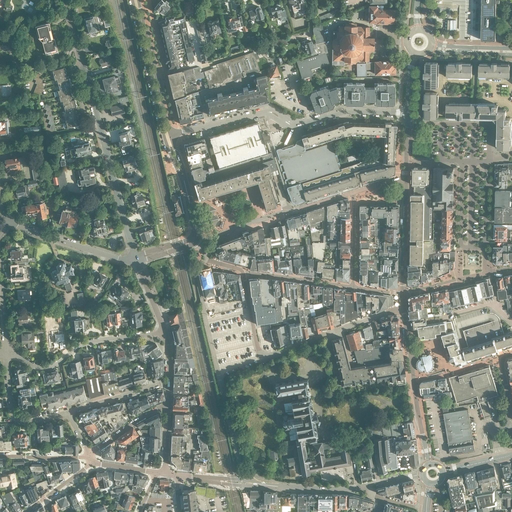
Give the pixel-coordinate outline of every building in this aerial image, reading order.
[(159,10),(165,3),(161,0),(161,1),(160,0),(156,0),(153,4),(156,7),(155,8),(158,11),(159,10)] [(288,0),(291,10),(293,10),(295,19),(303,17),(302,15),(307,14),(305,6),(306,6),(304,0),(288,0)] [(499,0),(481,0),(481,40),(495,40),(496,2),(500,2),(499,0)] [(166,1),(165,3),(159,10),(161,11),(160,11),(160,13),(162,14),(164,14),(170,7),(167,4),(168,3),(166,1)] [(189,13),(194,12),(192,5),(191,5),(191,2),(185,3),(186,7),(185,7),(186,15),(189,14),(189,13)] [(274,19),(286,16),(285,10),(281,11),(280,6),(279,5),(278,4),(276,4),(276,6),(276,7),(271,9),(274,19)] [(377,23),(387,23),(387,22),(395,22),(395,19),(396,19),(396,10),(377,10),(377,7),(369,6),(369,22),(377,22),(377,23)] [(257,20),(259,20),(259,18),(263,17),(261,8),(259,7),(256,7),(256,9),(256,10),(254,10),(254,8),(253,8),(250,8),(249,10),(252,20),(256,19),(257,20)] [(319,17),(321,23),(341,15),(338,9),(319,17)] [(91,16),(90,14),(89,14),(84,15),(84,16),(85,19),(84,19),(85,23),(84,23),(85,26),(98,23),(100,22),(101,22),(99,15),(93,16),(93,15),(91,16)] [(234,18),(236,28),(237,32),(239,32),(238,28),(239,28),(239,26),(243,25),(241,16),(240,16),(240,14),(236,14),(237,17),(234,18)] [(186,19),(185,15),(175,17),(175,16),(166,18),(166,20),(163,20),(163,21),(159,22),(160,27),(183,22),(185,21),(185,19),(186,19)] [(236,28),(236,27),(234,18),(231,18),(230,16),(227,17),(227,19),(229,28),(233,28),(234,29),(235,35),(236,34),(237,40),(239,40),(238,34),(237,34),(237,31),(236,28)] [(207,22),(210,32),(208,32),(207,30),(204,31),(208,47),(213,45),(212,39),(215,38),(214,33),(221,32),(218,20),(207,22)] [(187,26),(185,21),(183,22),(160,27),(161,32),(176,29),(179,28),(179,26),(176,27),(175,26),(180,24),(181,28),(187,26)] [(98,23),(85,26),(86,29),(87,29),(88,33),(89,33),(89,34),(96,32),(96,31),(97,31),(97,30),(102,29),(100,22),(98,23)] [(42,42),(46,55),(58,52),(54,38),(53,39),(49,23),(35,26),(38,38),(39,38),(42,42)] [(353,24),(353,23),(349,23),(349,24),(345,24),(345,26),(339,26),(339,28),(338,30),(336,32),(333,31),(333,40),(332,42),(332,44),(333,46),(332,65),(344,65),(344,63),(348,63),(348,64),(352,64),(357,64),(357,76),(367,76),(367,68),(375,68),(375,74),(395,74),(395,68),(394,68),(394,62),(389,62),(389,61),(379,62),(369,62),(369,54),(370,54),(371,53),(372,53),(372,52),(372,51),(372,50),(374,50),(374,38),(369,38),(369,27),(356,27),(356,24),(353,24)] [(302,78),(313,75),(311,69),(328,63),(325,53),(323,45),(325,44),(324,41),(326,41),(321,24),(313,27),(313,30),(315,42),(318,53),(311,55),(297,59),(302,78)] [(180,30),(179,29),(176,29),(161,32),(162,37),(177,34),(177,31),(180,30)] [(180,33),(177,34),(162,37),(163,42),(183,38),(189,36),(188,31),(185,32),(182,33),(180,33)] [(274,49),(288,44),(285,37),(271,41),(274,49)] [(110,38),(105,40),(107,48),(113,47),(110,38)] [(182,40),(184,39),(183,38),(163,42),(165,48),(180,44),(183,43),(182,40)] [(9,41),(9,39),(2,39),(2,40),(0,39),(0,49),(9,49),(13,49),(13,40),(9,41)] [(311,55),(318,53),(315,42),(312,43),(312,41),(307,42),(307,39),(299,42),(302,52),(307,51),(307,54),(311,53),(311,55)] [(180,46),(180,44),(165,48),(166,53),(182,49),(181,46),(180,46)] [(208,59),(209,58),(206,45),(199,47),(202,60),(201,61),(202,63),(208,61),(208,59)] [(182,49),(166,53),(167,58),(182,54),(185,54),(184,48),(182,49)] [(115,63),(112,52),(107,53),(107,52),(102,53),(104,58),(100,59),(102,67),(115,63)] [(256,59),(253,52),(217,64),(218,67),(201,73),(199,67),(193,68),(168,74),(171,85),(196,79),(206,77),(208,84),(205,85),(206,89),(260,71),(256,59)] [(182,54),(167,58),(165,58),(166,63),(183,59),(182,54)] [(289,61),(288,58),(282,59),(281,56),(275,58),(278,65),(289,61)] [(186,59),(183,59),(166,63),(167,69),(174,67),(175,69),(188,65),(186,59)] [(424,72),(424,86),(425,86),(425,87),(438,88),(438,86),(439,86),(439,64),(438,64),(438,62),(425,62),(425,64),(424,64),(424,72)] [(457,63),(449,63),(449,64),(447,64),(447,76),(448,76),(448,77),(471,78),(471,77),(472,77),(472,64),(471,64),(471,63),(462,63),(457,62),(457,63)] [(480,64),(479,64),(479,76),(480,76),(480,77),(487,77),(487,79),(502,79),(502,77),(509,78),(509,77),(510,77),(510,65),(509,65),(509,64),(497,63),(492,63),(480,63),(480,64)] [(52,75),(65,72),(65,71),(66,70),(65,69),(64,68),(64,66),(51,70),(52,75)] [(280,78),(276,66),(269,68),(266,69),(268,75),(269,74),(270,78),(280,78)] [(65,72),(52,75),(54,80),(56,80),(67,77),(66,75),(67,74),(66,73),(65,72)] [(269,81),(269,75),(256,78),(253,79),(255,88),(247,90),(247,87),(242,89),(243,91),(242,92),(242,93),(236,94),(236,93),(230,94),(230,96),(224,97),(223,96),(222,96),(222,93),(217,94),(218,97),(205,100),(209,115),(269,101),(266,88),(268,88),(267,82),(269,81)] [(69,76),(67,77),(56,80),(57,85),(70,82),(70,81),(70,80),(70,79),(69,79),(69,76)] [(114,78),(114,77),(114,76),(103,79),(106,92),(111,91),(111,93),(117,91),(117,89),(116,83),(120,82),(119,77),(114,78)] [(174,98),(197,89),(196,85),(197,85),(196,79),(171,85),(174,98)] [(70,82),(57,85),(58,90),(69,88),(71,87),(71,85),(71,84),(71,83),(70,82)] [(316,114),(335,107),(334,103),(339,101),(344,101),(344,105),(364,105),(365,101),(374,101),(374,105),(395,105),(395,83),(374,83),(374,87),(365,87),(365,83),(344,83),(344,88),(337,88),(329,90),(328,86),(309,92),(316,114)] [(69,88),(58,90),(57,91),(58,96),(71,93),(71,92),(71,91),(71,90),(70,90),(69,88)] [(189,100),(197,99),(200,98),(198,92),(193,94),(174,100),(175,100),(176,104),(182,103),(182,102),(186,101),(189,101),(189,100)] [(424,94),(424,102),(423,102),(423,108),(424,108),(423,116),(425,116),(425,118),(437,118),(437,116),(438,116),(439,94),(437,94),(437,93),(425,92),(425,94),(424,94)] [(59,102),(72,98),(72,96),(72,95),(72,94),(71,93),(58,96),(59,102)] [(112,115),(124,112),(122,103),(129,102),(127,96),(117,99),(118,103),(114,104),(115,106),(110,108),(112,115)] [(72,98),(59,102),(61,101),(63,106),(76,103),(75,103),(76,102),(76,100),(75,100),(74,98),(72,98)] [(191,103),(190,103),(187,104),(186,101),(182,102),(182,103),(176,104),(176,105),(178,110),(183,109),(183,108),(192,106),(191,103)] [(76,103),(63,106),(64,112),(62,112),(75,109),(77,109),(76,106),(77,105),(77,104),(76,103)] [(478,118),(478,103),(476,103),(449,103),(449,104),(446,104),(446,117),(449,117),(449,118),(458,118),(458,119),(463,119),(463,118),(476,118),(478,118)] [(478,103),(478,118),(493,119),(497,122),(496,145),(497,145),(497,149),(510,149),(511,123),(510,123),(510,118),(506,118),(506,110),(498,110),(498,105),(495,105),(495,104),(478,103)] [(76,111),(75,109),(62,112),(64,118),(76,114),(77,113),(77,111),(76,111)] [(179,118),(194,115),(193,110),(178,113),(179,118)] [(194,115),(179,118),(180,123),(180,124),(182,123),(204,118),(203,113),(194,115)] [(76,114),(64,118),(65,123),(78,119),(78,118),(78,117),(77,116),(76,114)] [(66,128),(79,125),(79,123),(79,122),(79,121),(78,120),(78,119),(65,123),(63,124),(64,129),(66,128)] [(396,125),(393,125),(393,123),(390,123),(390,122),(384,122),(384,125),(345,123),(301,137),(302,139),(297,140),(294,146),(282,150),(280,148),(277,150),(276,150),(276,151),(279,160),(280,164),(280,165),(281,166),(282,169),(283,172),(282,173),(283,173),(285,179),(285,180),(286,181),(288,187),(287,187),(287,188),(288,193),(289,194),(291,201),(293,202),(295,203),(305,199),(306,200),(306,201),(312,199),(311,198),(358,185),(357,182),(361,181),(362,182),(394,174),(394,163),(383,163),(379,163),(379,161),(372,160),(371,159),(341,169),(332,140),(347,135),(351,134),(384,135),(383,157),(394,157),(395,131),(396,131),(396,125)] [(219,168),(248,159),(268,153),(265,145),(267,144),(266,142),(267,141),(270,140),(268,133),(265,134),(265,133),(264,133),(264,132),(261,133),(260,128),(258,123),(210,137),(213,147),(209,148),(211,153),(214,152),(219,168)] [(120,142),(131,139),(129,131),(123,132),(122,132),(122,131),(121,131),(120,131),(119,131),(119,132),(118,132),(118,133),(118,134),(120,142)] [(285,189),(287,188),(287,187),(288,187),(286,181),(285,180),(285,179),(283,173),(282,173),(283,172),(282,169),(281,166),(280,165),(280,164),(279,160),(276,151),(274,145),(270,132),(269,133),(268,133),(270,140),(275,155),(273,156),(273,159),(277,169),(283,189),(285,189)] [(131,139),(120,142),(119,142),(120,147),(121,146),(122,150),(127,148),(126,148),(133,146),(131,139)] [(200,153),(207,151),(206,146),(204,139),(192,142),(185,145),(187,155),(197,152),(200,151),(200,153)] [(84,144),(84,142),(83,141),(80,142),(79,143),(79,145),(74,146),(75,149),(74,150),(74,149),(69,150),(71,158),(76,157),(75,155),(76,155),(77,158),(83,156),(82,155),(91,153),(90,149),(92,149),(91,146),(90,146),(89,143),(84,144)] [(197,152),(187,155),(189,165),(193,164),(193,163),(204,160),(203,158),(209,157),(207,151),(200,153),(200,151),(197,152)] [(268,153),(248,159),(251,168),(207,181),(206,179),(204,180),(205,182),(202,183),(201,181),(195,183),(195,185),(199,200),(258,182),(258,184),(266,209),(267,211),(271,209),(276,208),(275,206),(280,204),(270,173),(272,172),(271,170),(277,169),(273,159),(273,156),(272,153),(268,154),(268,153)] [(140,165),(140,164),(140,162),(139,162),(139,161),(136,162),(136,163),(135,163),(134,158),(133,158),(133,155),(126,157),(127,160),(123,161),(125,166),(126,166),(126,167),(125,167),(125,168),(125,170),(126,171),(127,171),(128,175),(129,175),(131,175),(132,173),(131,170),(139,168),(138,166),(140,165)] [(16,158),(15,157),(14,157),(14,158),(14,159),(6,160),(8,170),(10,170),(11,175),(17,174),(16,169),(19,169),(19,172),(24,171),(23,167),(24,167),(22,157),(21,158),(21,157),(16,158)] [(207,165),(190,169),(194,182),(210,177),(208,172),(209,171),(214,170),(211,158),(208,159),(206,161),(207,161),(207,165)] [(207,161),(206,161),(206,159),(204,160),(193,163),(193,164),(189,165),(190,169),(207,165),(207,161)] [(495,166),(495,175),(497,175),(497,174),(511,174),(511,163),(510,164),(504,164),(500,164),(500,165),(497,165),(497,166),(495,166)] [(413,195),(432,195),(432,182),(430,180),(429,180),(429,170),(428,170),(428,168),(426,168),(427,167),(421,167),(420,166),(420,167),(419,167),(414,167),(414,169),(413,169),(413,170),(411,170),(411,174),(411,179),(411,182),(411,184),(413,184),(413,185),(413,195)] [(95,173),(94,167),(86,168),(86,167),(83,168),(83,169),(76,170),(77,176),(79,176),(80,180),(77,180),(78,186),(86,185),(88,185),(88,184),(96,183),(94,173),(95,173)] [(41,179),(39,168),(32,170),(34,180),(41,179)] [(433,209),(439,209),(453,209),(453,194),(454,194),(454,193),(453,193),(454,183),(454,182),(454,173),(454,168),(449,168),(434,168),(433,209)] [(61,193),(69,191),(64,171),(57,172),(61,193)] [(312,199),(306,201),(306,202),(306,203),(395,177),(395,175),(394,174),(362,182),(361,181),(357,182),(358,185),(311,198),(312,199)] [(41,181),(41,179),(34,180),(27,181),(28,185),(19,186),(19,188),(16,188),(17,195),(18,199),(22,198),(22,197),(27,196),(27,197),(30,197),(29,189),(30,188),(30,186),(38,185),(37,182),(41,181)] [(145,193),(148,192),(146,185),(131,189),(133,196),(132,196),(133,200),(132,200),(133,203),(131,203),(133,207),(134,207),(140,205),(144,204),(143,200),(146,200),(145,193)] [(511,196),(510,196),(510,191),(495,191),(495,207),(510,207),(510,201),(511,201),(511,196)] [(289,194),(288,193),(291,201),(295,203),(306,200),(305,199),(295,203),(293,202),(291,201),(289,194)] [(178,196),(178,195),(172,197),(176,216),(182,215),(182,214),(185,213),(181,196),(178,196)] [(436,253),(433,241),(433,240),(433,239),(431,239),(432,195),(413,195),(412,244),(410,244),(410,264),(410,265),(422,264),(428,263),(431,263),(431,262),(430,262),(429,254),(436,253)] [(338,212),(349,212),(348,199),(343,199),(343,200),(340,201),(338,201),(338,203),(338,212)] [(36,202),(38,217),(39,217),(39,218),(42,218),(42,217),(46,216),(46,214),(49,214),(48,209),(46,210),(45,204),(44,205),(44,203),(42,203),(42,201),(36,202)] [(38,217),(36,202),(34,203),(34,204),(29,204),(29,205),(22,207),(24,215),(34,213),(34,216),(33,217),(35,219),(36,217),(38,217)] [(337,223),(337,218),(337,215),(338,215),(338,212),(338,203),(327,206),(327,209),(327,218),(327,221),(328,221),(334,221),(333,223),(337,223)] [(212,217),(213,215),(213,214),(214,211),(213,207),(208,205),(204,212),(210,216),(212,217)] [(389,205),(389,206),(359,205),(359,212),(370,212),(370,216),(370,219),(379,219),(378,225),(378,226),(398,226),(398,206),(389,205)] [(66,226),(72,208),(67,206),(65,210),(63,209),(62,211),(61,214),(57,214),(55,220),(60,222),(59,224),(66,226)] [(320,234),(322,234),(323,229),(324,220),(324,210),(324,207),(306,212),(306,213),(309,223),(309,225),(310,228),(311,233),(312,241),(319,241),(320,234)] [(511,207),(510,207),(495,207),(495,222),(511,222),(511,207)] [(78,224),(80,220),(78,219),(79,216),(78,216),(78,214),(76,213),(76,212),(75,211),(76,209),(72,208),(66,226),(71,228),(72,227),(73,225),(75,225),(76,223),(78,224)] [(304,229),(307,228),(310,228),(309,225),(309,223),(306,213),(300,215),(303,228),(304,229)] [(94,227),(105,224),(102,214),(96,216),(97,218),(94,219),(94,220),(88,221),(89,225),(93,224),(94,227)] [(212,217),(210,216),(206,221),(214,226),(217,220),(216,216),(213,215),(212,217)] [(298,234),(299,237),(304,236),(304,231),(304,229),(303,228),(300,215),(294,217),(297,229),(298,234)] [(297,229),(294,217),(293,217),(285,219),(289,233),(288,235),(289,239),(289,240),(290,245),(299,244),(299,238),(298,237),(299,237),(298,234),(297,229)] [(340,223),(337,223),(333,223),(334,221),(328,221),(327,230),(336,230),(336,227),(336,225),(340,225),(340,223)] [(154,225),(153,222),(146,224),(147,228),(139,231),(140,234),(141,234),(143,240),(144,243),(151,240),(150,238),(150,237),(154,236),(152,230),(155,229),(154,225)] [(290,246),(290,245),(289,240),(289,239),(287,240),(284,225),(282,225),(283,223),(282,222),(280,226),(279,226),(279,227),(278,227),(280,243),(281,247),(281,248),(284,248),(286,247),(290,246)] [(105,224),(94,227),(93,228),(92,228),(93,230),(91,230),(90,232),(91,235),(92,236),(94,235),(94,236),(98,235),(103,234),(107,232),(106,228),(108,228),(107,225),(105,225),(105,224)] [(280,243),(278,227),(276,227),(276,226),(271,226),(271,227),(271,228),(269,228),(270,237),(271,248),(278,247),(281,247),(280,243)] [(397,241),(397,232),(397,228),(396,227),(383,227),(382,241),(397,241)] [(507,227),(495,227),(495,240),(511,240),(511,237),(511,229),(507,230),(507,227)] [(264,238),(263,228),(257,230),(259,242),(259,244),(260,251),(263,270),(268,271),(266,255),(266,251),(264,238)] [(251,232),(249,233),(247,230),(242,232),(243,235),(247,244),(247,245),(249,244),(249,243),(253,242),(253,240),(251,232)] [(253,244),(259,244),(259,242),(257,230),(251,232),(253,240),(253,242),(253,244)] [(336,234),(336,232),(336,230),(327,230),(327,234),(329,239),(333,239),(333,235),(334,235),(334,234),(336,234)] [(243,235),(238,237),(242,246),(243,246),(244,247),(246,246),(246,245),(247,244),(243,235)] [(242,246),(238,237),(233,239),(237,248),(238,247),(239,248),(241,248),(241,247),(242,246)] [(274,271),(273,259),(272,254),(272,249),(271,248),(270,237),(264,238),(266,251),(266,255),(268,271),(274,271)] [(312,257),(311,244),(310,245),(310,238),(305,238),(306,245),(307,255),(307,258),(308,266),(307,266),(308,270),(307,270),(307,276),(314,276),(312,257)] [(237,248),(233,239),(228,241),(231,248),(232,248),(233,248),(234,248),(235,249),(237,248)] [(340,257),(342,257),(349,257),(349,252),(349,248),(349,241),(340,241),(336,241),(336,247),(338,247),(340,248),(340,257)] [(397,257),(397,252),(397,242),(379,241),(379,242),(379,244),(379,245),(379,256),(393,257),(393,256),(394,256),(394,257),(397,257)] [(311,244),(312,257),(317,257),(317,260),(314,260),(315,277),(321,278),(321,277),(321,278),(322,265),(323,265),(324,261),(324,254),(325,249),(325,242),(320,242),(312,243),(312,244),(311,244)] [(495,245),(494,247),(493,262),(495,264),(504,262),(504,257),(504,242),(498,242),(498,245),(499,245),(499,247),(498,245),(495,245)] [(253,244),(255,254),(255,255),(256,269),(263,270),(260,251),(259,244),(253,244)] [(227,251),(227,249),(226,248),(219,246),(219,245),(215,246),(215,247),(214,247),(214,248),(215,249),(215,250),(216,250),(217,250),(217,254),(217,255),(217,256),(217,257),(218,257),(222,258),(223,255),(227,251)] [(302,266),(300,251),(300,246),(300,245),(290,246),(290,247),(291,252),(292,252),(293,259),(293,263),(294,264),(295,274),(302,275),(301,266),(302,266)] [(307,276),(307,270),(308,270),(307,266),(308,266),(307,258),(307,255),(306,245),(300,246),(300,251),(302,266),(301,266),(302,275),(307,276)] [(285,260),(287,273),(293,273),(294,274),(291,252),(290,247),(290,246),(286,247),(284,248),(286,259),(285,260)] [(276,271),(281,272),(278,249),(278,247),(271,248),(272,249),(272,250),(272,254),(273,259),(274,258),(276,271)] [(278,249),(281,272),(287,273),(285,260),(286,259),(284,248),(281,248),(281,247),(278,247),(278,249)] [(15,263),(19,263),(25,263),(29,262),(32,262),(32,258),(29,258),(23,258),(22,255),(23,255),(23,252),(22,251),(20,252),(20,249),(19,249),(19,248),(15,249),(15,250),(11,250),(12,252),(11,252),(11,259),(15,259),(15,263)] [(229,251),(227,251),(223,255),(222,258),(227,260),(229,255),(230,255),(231,250),(229,250),(229,251)] [(233,251),(231,250),(230,255),(229,255),(227,260),(233,262),(235,252),(235,253),(233,252),(233,251)] [(439,276),(438,252),(441,252),(441,251),(440,251),(440,250),(436,250),(437,253),(430,254),(431,262),(433,262),(433,265),(433,278),(439,276)] [(235,252),(233,262),(239,263),(242,251),(240,251),(239,252),(238,252),(235,252)] [(242,251),(239,263),(244,265),(247,254),(244,253),(244,252),(242,251)] [(324,261),(323,265),(322,265),(321,278),(327,278),(332,279),(333,273),(334,259),(329,259),(330,254),(324,254),(324,261)] [(393,259),(393,257),(390,257),(390,258),(381,258),(380,268),(380,271),(387,271),(397,271),(397,270),(397,259),(393,259)] [(67,267),(65,263),(65,262),(64,261),(63,262),(60,264),(57,265),(59,268),(54,270),(54,271),(51,272),(53,278),(55,277),(57,283),(63,280),(66,288),(67,291),(72,289),(67,276),(74,274),(73,271),(74,270),(74,268),(72,267),(71,268),(71,265),(67,267)] [(24,268),(23,267),(17,268),(17,266),(13,267),(13,272),(13,274),(12,274),(12,275),(12,277),(13,278),(19,277),(20,278),(22,278),(23,277),(25,277),(25,273),(24,273),(24,271),(24,270),(24,268)] [(205,297),(216,295),(209,269),(199,271),(205,297)] [(422,269),(416,270),(408,271),(408,278),(419,277),(419,272),(422,271),(422,269)] [(222,288),(222,287),(223,287),(222,283),(225,282),(223,272),(212,271),(215,284),(216,289),(218,295),(218,296),(219,296),(219,298),(222,297),(223,298),(221,298),(222,303),(225,302),(229,302),(226,290),(224,291),(223,288),(222,288)] [(365,273),(359,272),(359,281),(360,283),(367,284),(367,271),(365,271),(365,273)] [(378,271),(378,272),(378,276),(379,276),(379,286),(387,287),(387,271),(380,271),(378,271)] [(396,274),(397,271),(387,271),(387,287),(388,287),(395,288),(397,286),(397,274),(396,274)] [(226,290),(229,302),(229,301),(236,300),(231,274),(223,272),(225,282),(226,290)] [(96,280),(93,279),(90,283),(96,287),(96,286),(97,287),(98,286),(98,287),(99,285),(101,286),(104,280),(104,281),(105,281),(106,280),(106,279),(106,278),(106,277),(100,273),(96,280)] [(240,275),(231,274),(236,300),(239,299),(240,300),(244,299),(240,276),(240,275)] [(272,284),(272,279),(268,278),(263,278),(259,277),(259,278),(262,305),(263,318),(255,319),(256,324),(276,322),(274,302),(273,283),(272,284)] [(422,283),(422,277),(407,279),(407,284),(408,286),(420,284),(422,283)] [(511,294),(508,294),(508,291),(506,291),(505,286),(504,286),(503,277),(497,278),(499,298),(504,298),(505,298),(508,298),(511,297),(511,294)] [(259,278),(249,279),(251,297),(251,296),(252,303),(253,303),(254,310),(255,319),(263,318),(262,305),(259,278)] [(281,299),(279,280),(272,279),(272,284),(273,283),(274,302),(276,322),(283,321),(280,299),(281,299)] [(477,298),(494,294),(492,284),(491,284),(489,279),(476,282),(476,284),(451,290),(451,291),(449,292),(451,307),(453,306),(478,300),(477,298)] [(290,281),(283,280),(286,305),(287,313),(292,312),(292,309),(290,281)] [(306,321),(303,311),(303,306),(303,301),(300,302),(300,300),(303,300),(302,283),(296,282),(297,312),(298,311),(302,337),(303,339),(309,337),(308,335),(306,321)] [(325,287),(321,286),(311,284),(311,301),(313,301),(313,304),(319,303),(321,302),(324,309),(326,309),(334,307),(334,295),(332,295),(332,287),(325,286),(325,287)] [(29,290),(34,290),(34,285),(25,285),(25,290),(17,290),(18,301),(30,300),(29,290)] [(114,300),(120,304),(123,304),(128,298),(126,297),(129,293),(121,287),(118,291),(114,287),(109,293),(114,297),(114,296),(116,298),(114,300)] [(344,322),(350,320),(357,317),(355,291),(344,289),(344,322)] [(446,303),(450,302),(448,289),(441,290),(443,302),(444,307),(444,311),(445,313),(451,312),(451,310),(445,311),(445,307),(447,307),(446,303)] [(433,307),(437,307),(437,306),(443,305),(443,307),(444,311),(444,307),(443,302),(441,290),(432,292),(433,299),(432,299),(433,303),(432,303),(433,307)] [(365,293),(359,292),(361,309),(358,309),(358,313),(359,313),(360,319),(367,316),(366,314),(365,293)] [(83,293),(77,294),(78,300),(79,300),(80,304),(86,303),(85,297),(84,297),(83,293)] [(427,307),(433,307),(432,303),(431,300),(428,300),(428,299),(430,299),(429,293),(410,297),(409,298),(409,299),(410,310),(427,307)] [(389,297),(377,295),(378,301),(376,301),(377,304),(375,305),(375,312),(389,306),(389,297)] [(115,313),(115,310),(115,307),(112,308),(114,323),(116,323),(116,325),(120,325),(119,323),(120,323),(120,320),(122,320),(122,318),(121,312),(115,313)] [(334,324),(334,307),(326,309),(327,314),(324,314),(327,328),(333,327),(334,327),(334,324)] [(437,307),(433,307),(427,307),(410,310),(408,310),(410,319),(420,318),(420,317),(426,316),(426,317),(435,316),(435,317),(441,316),(440,307),(437,307)] [(131,320),(140,319),(142,319),(142,314),(141,314),(141,312),(136,312),(136,309),(130,310),(131,320)] [(78,318),(77,310),(71,311),(72,316),(68,317),(68,321),(68,322),(68,324),(69,325),(69,326),(72,325),(73,331),(74,332),(77,332),(78,331),(78,330),(78,329),(79,329),(78,318)] [(79,316),(84,316),(83,310),(77,310),(78,318),(79,329),(81,328),(81,330),(81,331),(82,331),(85,331),(85,330),(86,329),(85,324),(89,323),(88,319),(85,319),(84,319),(84,317),(79,318),(79,316)] [(298,311),(297,312),(292,312),(287,313),(288,320),(289,324),(289,331),(290,338),(296,337),(296,338),(302,337),(298,311)] [(308,335),(314,334),(314,333),(313,326),(311,319),(309,311),(303,311),(306,321),(308,335)] [(28,322),(28,318),(30,318),(30,312),(22,313),(22,316),(18,316),(19,325),(25,325),(25,326),(28,325),(28,322)] [(179,322),(171,324),(174,339),(175,343),(174,374),(186,374),(191,374),(190,369),(192,369),(192,368),(195,368),(193,357),(183,312),(177,314),(179,322)] [(170,322),(171,324),(179,322),(177,314),(169,316),(169,318),(170,322)] [(314,333),(314,332),(321,331),(320,330),(327,329),(327,328),(324,314),(323,314),(324,315),(317,316),(317,317),(311,319),(313,326),(314,333)] [(378,320),(379,323),(381,322),(382,325),(384,324),(386,323),(397,321),(396,314),(387,315),(387,316),(384,317),(379,318),(380,319),(378,320)] [(435,319),(434,317),(427,317),(424,319),(412,320),(413,327),(418,327),(418,324),(440,320),(439,317),(435,317),(436,319),(435,319)] [(418,327),(413,327),(413,329),(416,328),(417,330),(419,330),(420,338),(442,335),(442,337),(447,353),(450,362),(456,366),(498,353),(498,351),(511,346),(511,331),(509,332),(504,334),(492,337),(492,338),(468,346),(461,348),(455,328),(454,329),(451,321),(447,321),(446,320),(440,320),(418,324),(418,327)] [(271,334),(272,338),(272,339),(273,339),(274,344),(276,344),(276,345),(283,343),(281,332),(289,331),(289,324),(279,326),(270,328),(271,334)] [(358,331),(346,335),(351,351),(362,347),(362,348),(365,348),(364,342),(365,342),(365,341),(371,340),(371,339),(373,339),(372,330),(370,325),(362,328),(363,330),(359,332),(358,331)] [(384,336),(385,336),(388,335),(399,334),(398,327),(387,329),(375,331),(376,337),(384,336)] [(35,350),(34,336),(34,330),(22,331),(23,340),(22,340),(22,343),(28,342),(28,348),(30,347),(30,350),(35,350)] [(52,336),(48,336),(49,348),(57,348),(57,343),(64,343),(63,335),(60,335),(60,331),(52,331),(52,336)] [(373,346),(391,344),(390,342),(391,342),(391,341),(400,339),(399,334),(388,335),(385,336),(386,338),(372,340),(373,346)] [(349,366),(342,337),(341,338),(331,340),(333,348),(338,369),(339,369),(339,371),(341,386),(364,382),(364,383),(387,379),(388,386),(405,383),(404,376),(405,376),(403,366),(402,367),(401,359),(387,361),(387,363),(365,367),(365,366),(350,368),(349,366)] [(401,348),(401,346),(400,339),(391,341),(391,342),(390,342),(391,344),(373,346),(372,346),(371,343),(371,340),(365,341),(365,342),(365,344),(366,349),(385,347),(387,347),(392,347),(401,348)] [(143,354),(140,355),(140,356),(140,361),(140,364),(144,363),(148,363),(162,359),(161,354),(162,353),(158,348),(158,347),(156,343),(141,346),(143,354)] [(133,348),(128,348),(129,354),(127,355),(128,357),(130,357),(130,358),(130,360),(134,359),(134,357),(140,356),(140,355),(139,349),(138,349),(138,347),(134,348),(134,349),(133,349),(133,348)] [(385,347),(366,349),(354,351),(358,365),(387,361),(401,359),(403,359),(401,348),(392,347),(387,347),(385,347)] [(118,350),(118,349),(117,349),(115,349),(114,350),(114,351),(116,362),(120,361),(120,359),(125,358),(126,364),(125,364),(126,368),(130,367),(129,363),(128,357),(127,355),(125,356),(124,350),(118,351),(118,350)] [(101,352),(103,362),(111,361),(110,358),(111,358),(110,351),(101,352)] [(85,367),(95,366),(93,356),(93,355),(87,356),(87,355),(84,355),(84,356),(84,357),(85,367)] [(418,365),(418,366),(419,367),(419,368),(421,369),(422,370),(423,370),(425,370),(425,372),(427,372),(427,371),(429,370),(430,369),(432,368),(432,366),(433,364),(432,362),(431,360),(430,358),(432,357),(429,355),(429,357),(427,356),(425,356),(423,356),(421,357),(422,359),(420,360),(419,361),(419,362),(418,363),(418,365)] [(162,359),(148,363),(148,365),(151,364),(153,370),(148,372),(150,376),(152,375),(153,379),(162,376),(162,375),(161,371),(162,370),(163,369),(162,365),(163,364),(162,359)] [(72,378),(85,375),(84,369),(82,370),(80,362),(71,363),(71,365),(70,365),(70,367),(69,369),(69,373),(70,373),(71,377),(72,378)] [(477,395),(478,396),(479,399),(479,400),(489,397),(489,398),(492,397),(492,396),(499,394),(490,365),(449,377),(454,391),(457,402),(477,395)] [(333,380),(330,367),(325,368),(327,381),(333,380)] [(26,369),(20,370),(20,369),(15,370),(16,375),(20,375),(21,379),(22,378),(22,377),(25,376),(25,374),(27,373),(28,373),(29,372),(28,370),(27,369),(26,369)] [(138,383),(141,383),(137,369),(134,370),(135,373),(136,375),(132,376),(133,376),(131,377),(133,385),(135,384),(136,386),(139,385),(138,383)] [(137,369),(141,383),(143,382),(143,383),(146,383),(146,381),(144,372),(140,373),(139,369),(137,369)] [(53,372),(50,373),(53,382),(63,380),(61,372),(58,373),(57,371),(58,371),(57,370),(53,372)] [(99,375),(98,375),(90,376),(85,377),(89,399),(105,394),(120,389),(117,380),(116,378),(122,376),(121,374),(120,370),(115,371),(112,371),(105,373),(100,375),(99,375)] [(53,382),(50,373),(48,373),(43,373),(43,375),(44,375),(44,376),(41,377),(42,384),(53,382)] [(125,387),(128,387),(133,385),(131,377),(131,374),(129,374),(126,374),(124,375),(125,378),(127,383),(124,383),(125,387)] [(21,379),(20,375),(16,375),(17,381),(16,382),(16,383),(15,383),(15,384),(15,385),(16,386),(17,386),(17,387),(27,385),(25,378),(22,378),(21,379)] [(123,379),(122,378),(122,376),(116,378),(117,380),(120,389),(121,389),(122,390),(124,389),(124,388),(125,387),(124,383),(127,383),(125,378),(123,379)] [(302,474),(310,473),(309,471),(311,471),(319,470),(333,467),(333,468),(335,468),(337,468),(337,467),(350,464),(349,456),(347,445),(346,445),(346,441),(340,442),(340,440),(313,444),(314,455),(316,454),(317,458),(315,459),(315,460),(310,461),(309,456),(307,456),(303,438),(308,437),(309,440),(310,440),(311,442),(313,442),(313,440),(316,439),(315,436),(317,435),(314,420),(317,419),(317,420),(318,419),(317,419),(316,414),(317,413),(316,412),(315,413),(313,414),(307,379),(297,381),(296,380),(288,381),(288,383),(285,383),(284,382),(276,384),(276,385),(275,385),(277,394),(301,390),(302,392),(296,393),(297,396),(301,395),(301,396),(302,399),(291,402),(284,403),(285,412),(289,415),(293,414),(293,416),(288,417),(287,416),(287,415),(287,414),(286,415),(283,415),(282,415),(283,416),(283,419),(283,420),(283,421),(281,421),(282,421),(283,423),(282,423),(282,424),(283,423),(284,424),(284,425),(285,425),(285,428),(284,429),(285,429),(288,428),(289,429),(290,428),(289,427),(289,426),(289,425),(295,424),(295,427),(292,428),(289,432),(290,440),(281,442),(282,446),(290,445),(291,449),(293,449),(294,457),(287,458),(290,476),(302,474)] [(49,406),(50,408),(52,407),(52,408),(53,409),(54,409),(87,400),(83,385),(79,386),(80,388),(54,395),(53,391),(39,395),(43,408),(49,406)] [(196,396),(198,406),(204,405),(200,390),(201,390),(199,385),(196,386),(196,388),(192,388),(191,387),(191,396),(194,396),(196,396)] [(436,386),(429,386),(420,387),(421,393),(423,394),(424,394),(440,393),(443,393),(443,390),(448,389),(447,386),(447,385),(443,386),(439,386),(436,386)] [(35,387),(20,390),(21,395),(18,395),(20,407),(21,407),(21,408),(25,408),(25,407),(25,406),(25,405),(27,405),(27,403),(31,402),(30,395),(36,394),(35,387)] [(161,391),(161,390),(157,391),(158,392),(151,395),(150,392),(146,393),(147,397),(150,406),(151,406),(150,405),(165,399),(163,390),(161,391)] [(191,401),(188,401),(188,396),(173,395),(173,405),(189,406),(192,406),(194,406),(198,406),(196,396),(194,396),(194,400),(191,401)] [(142,399),(142,400),(144,405),(141,406),(142,410),(145,409),(145,408),(150,406),(147,397),(147,396),(147,397),(142,399)] [(141,405),(139,401),(138,399),(128,403),(130,409),(141,405)] [(141,405),(130,409),(128,410),(130,416),(132,415),(132,414),(136,412),(136,413),(140,411),(142,410),(141,406),(144,405),(142,400),(139,401),(141,405)] [(105,421),(106,422),(107,422),(107,421),(107,419),(108,419),(108,422),(111,425),(109,427),(112,431),(117,428),(118,428),(119,427),(120,426),(121,425),(122,425),(124,424),(124,423),(129,419),(126,415),(124,416),(123,415),(122,411),(127,410),(125,402),(122,403),(122,402),(119,403),(118,403),(116,403),(115,404),(112,405),(112,406),(108,407),(108,406),(104,407),(103,407),(102,407),(101,408),(97,409),(93,411),(92,410),(88,411),(88,410),(80,413),(80,414),(79,415),(79,416),(80,417),(81,418),(81,419),(82,419),(84,422),(91,419),(92,421),(88,423),(88,424),(95,422),(96,424),(99,422),(97,419),(104,416),(105,421)] [(450,453),(475,449),(468,409),(443,413),(450,453)] [(154,424),(152,424),(152,426),(160,426),(161,416),(158,414),(155,415),(156,418),(156,423),(154,424)] [(154,424),(156,423),(156,418),(155,415),(146,419),(148,424),(149,426),(150,426),(152,426),(152,424),(154,424)] [(148,424),(146,419),(146,418),(137,424),(140,428),(145,425),(145,426),(148,424)] [(414,436),(412,420),(406,421),(406,422),(390,424),(391,425),(382,426),(382,429),(373,430),(374,438),(383,436),(406,433),(406,437),(414,436)] [(95,422),(88,424),(84,427),(87,431),(92,428),(93,429),(100,424),(99,422),(96,424),(95,422)] [(58,435),(63,434),(62,424),(57,424),(57,425),(56,425),(56,424),(52,425),(52,427),(52,435),(57,435),(57,436),(58,436),(58,435)] [(92,428),(87,431),(88,432),(88,433),(88,435),(89,435),(90,435),(100,429),(99,428),(102,426),(100,424),(93,429),(92,428)] [(160,437),(160,426),(152,426),(150,426),(150,430),(141,430),(140,429),(137,431),(140,436),(140,437),(150,437),(160,437)] [(108,429),(105,430),(103,427),(98,431),(103,438),(108,434),(107,434),(110,432),(108,429)] [(133,427),(128,431),(133,439),(138,435),(133,427)] [(205,435),(203,428),(199,427),(196,427),(192,427),(192,433),(192,434),(195,434),(195,438),(196,438),(196,442),(197,443),(197,447),(198,447),(198,451),(200,451),(202,451),(208,450),(209,450),(205,435)] [(39,441),(49,440),(48,430),(42,430),(42,428),(38,429),(38,436),(37,436),(36,437),(37,440),(39,440),(39,441)] [(98,431),(91,436),(89,437),(92,440),(92,442),(93,443),(94,444),(95,443),(100,440),(100,441),(103,438),(98,431)] [(128,431),(123,434),(128,441),(128,442),(133,439),(128,431)] [(26,434),(26,433),(26,432),(23,432),(22,433),(19,433),(20,445),(27,445),(29,445),(29,435),(28,434),(26,434)] [(16,433),(13,433),(13,434),(13,437),(12,437),(13,439),(11,439),(11,445),(12,450),(15,450),(15,446),(20,445),(19,433),(16,433)] [(128,441),(123,434),(117,439),(120,442),(121,441),(122,443),(125,444),(128,441)] [(398,438),(372,440),(375,457),(377,465),(377,467),(385,465),(386,468),(391,467),(391,470),(398,468),(396,454),(398,454),(398,453),(401,453),(401,454),(403,455),(404,455),(406,454),(406,453),(407,453),(407,455),(410,455),(411,466),(414,468),(416,468),(418,465),(416,439),(413,439),(413,437),(407,438),(408,438),(403,439),(402,435),(398,435),(398,438)] [(160,437),(150,437),(140,437),(141,441),(142,445),(142,447),(142,449),(148,449),(149,445),(149,441),(152,441),(152,442),(160,442),(160,437)] [(118,442),(114,441),(101,450),(101,452),(101,456),(103,458),(114,460),(114,459),(115,459),(118,442)] [(118,442),(115,459),(116,459),(116,460),(124,461),(124,459),(125,454),(126,445),(119,444),(119,443),(118,442)] [(53,446),(54,451),(59,452),(59,454),(70,454),(70,446),(70,444),(70,443),(66,443),(60,444),(60,445),(53,446)] [(152,454),(153,450),(148,449),(142,449),(142,447),(139,447),(138,451),(138,454),(138,457),(141,457),(151,458),(151,454),(152,454)] [(208,461),(211,461),(209,453),(208,450),(202,451),(201,458),(198,472),(205,473),(206,468),(208,468),(209,463),(208,463),(208,461)] [(269,451),(270,460),(278,460),(276,450),(269,451)] [(146,466),(150,467),(151,462),(150,462),(151,458),(141,457),(138,457),(138,454),(135,454),(134,456),(128,455),(126,455),(125,461),(136,463),(135,465),(140,466),(139,466),(146,467),(146,466)] [(183,455),(179,455),(177,455),(176,456),(171,455),(171,460),(172,460),(172,462),(173,463),(175,465),(177,467),(181,468),(182,463),(183,463),(184,458),(184,455),(183,455)] [(198,472),(201,458),(197,457),(197,455),(195,455),(194,457),(192,471),(198,472)] [(367,480),(372,479),(370,468),(374,467),(372,455),(365,456),(366,459),(367,468),(365,469),(367,480)] [(182,463),(181,468),(181,469),(190,470),(192,459),(189,458),(189,459),(184,458),(183,463),(182,463)] [(80,467),(80,460),(68,461),(59,461),(60,464),(62,464),(62,471),(72,470),(73,472),(80,467)] [(56,473),(62,471),(61,468),(58,461),(51,462),(53,466),(50,467),(51,470),(53,469),(54,471),(55,470),(56,473)] [(45,473),(50,472),(46,462),(41,462),(42,465),(42,467),(43,466),(45,473)] [(511,486),(511,468),(510,463),(500,466),(503,478),(501,478),(504,488),(511,486)] [(49,487),(46,481),(46,480),(42,481),(40,475),(44,473),(42,470),(44,470),(42,467),(42,465),(32,465),(30,465),(36,483),(41,496),(49,491),(48,488),(49,487)] [(387,472),(386,468),(385,465),(377,467),(379,474),(387,472)] [(502,500),(501,498),(501,491),(497,491),(496,486),(497,486),(497,484),(495,479),(497,479),(494,467),(488,469),(493,490),(495,490),(496,500),(502,500)] [(367,480),(365,469),(361,469),(360,468),(359,468),(359,470),(358,470),(359,478),(361,478),(361,481),(367,480)] [(488,469),(481,470),(482,472),(478,473),(479,480),(482,480),(482,481),(479,482),(481,488),(480,488),(481,492),(493,490),(488,469)] [(96,480),(97,481),(98,481),(99,488),(110,486),(107,470),(96,472),(98,479),(96,480)] [(46,481),(49,487),(49,488),(51,488),(52,488),(53,486),(56,485),(57,484),(56,482),(53,474),(52,474),(51,471),(50,472),(45,473),(44,474),(45,477),(47,476),(49,480),(46,481)] [(62,471),(56,473),(53,474),(56,482),(60,481),(60,483),(65,479),(62,471)] [(116,493),(122,492),(121,488),(124,487),(126,482),(127,476),(128,473),(114,471),(114,476),(114,478),(116,478),(115,483),(117,483),(117,486),(115,486),(115,487),(116,493)] [(475,471),(465,474),(467,483),(468,483),(468,484),(466,485),(467,489),(466,489),(468,496),(473,496),(474,495),(474,493),(475,493),(481,492),(481,488),(480,488),(479,489),(477,482),(476,482),(476,481),(477,481),(475,471)] [(0,485),(0,487),(10,484),(11,487),(16,486),(14,473),(6,475),(0,476),(0,485)] [(121,488),(122,492),(132,490),(132,486),(131,486),(132,483),(133,473),(128,473),(127,476),(126,482),(124,487),(121,488)] [(148,476),(140,474),(138,485),(144,486),(149,478),(148,476)] [(463,483),(462,480),(464,480),(462,474),(450,477),(448,480),(449,486),(453,505),(465,502),(464,499),(468,498),(469,503),(475,501),(473,496),(468,496),(466,489),(465,489),(464,484),(464,483),(463,483)] [(98,485),(97,481),(96,480),(95,476),(89,478),(91,487),(98,485)] [(32,483),(27,485),(24,487),(31,503),(39,497),(36,491),(38,490),(36,485),(34,479),(30,481),(32,483)] [(160,480),(157,480),(157,482),(156,482),(154,487),(160,488),(159,493),(166,493),(166,490),(168,490),(169,480),(168,480),(168,479),(164,479),(164,480),(160,480)] [(92,492),(91,491),(88,480),(82,482),(82,483),(82,484),(85,493),(88,492),(88,493),(92,492)] [(410,486),(415,485),(414,481),(413,480),(402,483),(403,490),(411,488),(410,486)] [(393,493),(400,492),(398,484),(385,487),(386,494),(387,493),(387,495),(393,497),(393,493)] [(207,488),(195,486),(194,489),(183,490),(184,511),(197,511),(195,494),(206,495),(206,497),(214,498),(215,489),(207,488),(207,487),(207,488)] [(27,505),(29,504),(29,503),(30,502),(25,493),(26,493),(24,489),(20,491),(20,492),(18,493),(24,505),(25,505),(27,505)] [(79,490),(79,489),(78,489),(76,490),(76,491),(74,492),(80,504),(80,505),(83,504),(81,499),(86,497),(84,493),(82,494),(80,490),(79,490)] [(260,503),(260,498),(260,490),(249,490),(249,493),(249,495),(250,495),(250,498),(255,498),(255,504),(251,504),(251,509),(255,509),(255,508),(259,507),(259,503),(260,503)] [(474,495),(476,501),(477,507),(477,508),(478,511),(489,511),(489,508),(495,506),(495,509),(502,509),(502,500),(496,500),(495,490),(493,490),(481,492),(475,493),(474,493),(474,495)] [(19,511),(22,510),(10,492),(1,495),(6,504),(11,511),(19,511)] [(68,498),(70,504),(72,503),(73,503),(75,502),(77,505),(80,504),(74,492),(69,495),(70,498),(68,498)] [(269,508),(266,508),(265,508),(264,511),(281,511),(281,505),(282,497),(277,497),(277,492),(276,492),(276,502),(276,504),(276,508),(269,508)] [(124,499),(133,503),(135,497),(126,493),(124,499)] [(285,495),(282,495),(282,497),(281,505),(290,505),(290,494),(289,494),(287,494),(286,494),(286,495),(285,495)] [(297,506),(297,511),(305,511),(305,510),(306,494),(297,494),(297,506)] [(332,511),(332,509),(332,494),(317,494),(317,510),(317,511),(332,511)] [(67,499),(66,495),(55,500),(56,503),(58,509),(59,508),(59,509),(59,511),(66,508),(65,506),(69,504),(70,504),(68,498),(67,499)] [(361,503),(360,511),(363,511),(363,510),(363,507),(366,507),(366,502),(367,503),(369,499),(364,498),(363,502),(362,501),(361,503)] [(503,498),(501,498),(502,500),(502,509),(505,509),(505,506),(511,506),(511,498),(503,498)] [(133,503),(124,499),(122,505),(131,509),(133,503)] [(373,500),(369,499),(367,503),(366,502),(366,507),(368,507),(368,509),(374,506),(375,503),(373,500)] [(467,509),(468,509),(476,507),(477,507),(476,501),(466,503),(453,506),(454,511),(467,509)] [(389,511),(392,504),(387,502),(385,503),(382,511),(389,511)] [(58,509),(56,503),(52,504),(53,508),(51,508),(52,511),(59,511),(59,509),(59,508),(58,509)] [(263,503),(260,503),(259,503),(259,507),(255,508),(255,511),(264,511),(265,508),(266,508),(266,503),(263,503)]
